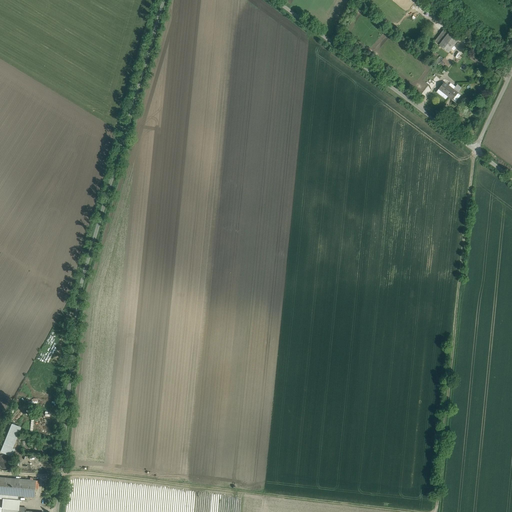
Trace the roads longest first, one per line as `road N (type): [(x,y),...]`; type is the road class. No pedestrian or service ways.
road 1 (unclassified): [(164,0),(78,296),(57,511)]
road 2 (track): [(476,149),(436,511)]
road 3 (track): [(414,511),(60,473)]
road 4 (unclassified): [(476,149),(275,0)]
